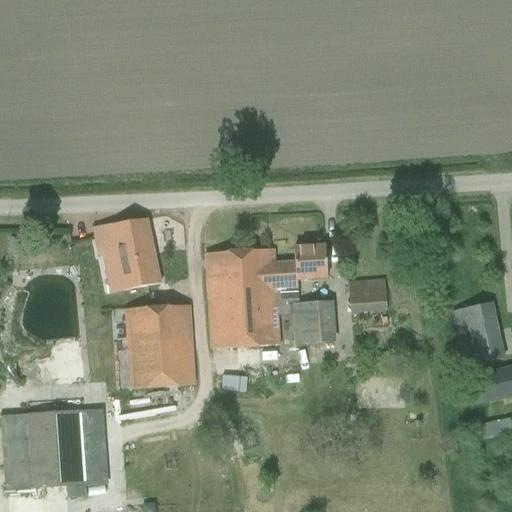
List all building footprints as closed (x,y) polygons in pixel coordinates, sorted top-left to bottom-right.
[(121,292),(158,285),(145,221),(92,229),(97,256),(113,253),(121,292)] [(204,255),(205,275),(210,351),(277,346),(275,309),(280,309),(279,303),(285,303),(285,304),(296,303),(294,280),(326,278),(324,247),(292,250),(293,263),(273,265),(272,251),(204,255)] [(347,285),(348,305),(349,316),(385,313),(383,282),(347,285)] [(330,302),(289,305),(292,345),(333,342),(330,302)] [(451,313),(455,332),(463,367),(501,359),(489,304),(451,313)] [(103,312),(105,332),(112,450),(156,447),(153,388),(192,386),(187,307),(103,312)] [(511,389),(511,361),(464,372),(470,399),(506,391),(511,389)] [(406,402),(410,396),(403,390),(398,396),(406,402)] [(30,491),(85,487),(79,413),(24,417),(30,491)]
